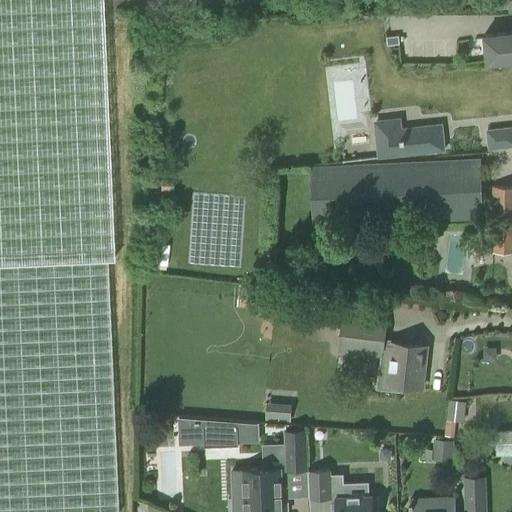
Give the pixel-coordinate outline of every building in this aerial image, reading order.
[(113,259),(101,0),(0,0),(0,511),(116,511),(106,259),(113,259)] [(511,30),(484,34),(487,63),(511,60),(511,30)] [(387,37),(386,37),(387,45),(388,44),(399,43),(398,35),(387,37)] [(397,119),(374,122),(378,157),(444,150),(441,124),(398,129),(397,119)] [(511,127),(487,130),(489,148),(511,145),(511,127)] [(313,165),(315,223),(485,216),(482,158),(313,165)] [(172,181),(160,181),(160,190),(172,190),(172,181)] [(492,252),(511,252),(511,186),(494,186),(492,252)] [(162,269),(190,270),(191,240),(163,238),(162,269)] [(402,386),(422,388),(427,346),(391,342),(390,347),(383,346),(386,320),(345,316),(341,349),(386,354),(385,367),(379,367),(376,389),(401,392),(402,386)] [(257,422),(179,416),(179,428),(203,427),(204,446),(238,445),(238,441),(258,440),(257,422)] [(446,421),(445,436),(453,437),(455,422),(446,421)] [(511,454),(511,428),(495,430),(496,455),(511,454)] [(307,469),(305,430),(285,431),(287,470),(307,469)] [(451,459),(452,441),(435,439),(434,458),(451,459)] [(287,501),(286,478),(281,478),(281,468),(232,470),(233,496),(244,495),(244,511),(282,511),(282,501),(287,501)] [(344,493),(343,473),(330,474),(329,469),(308,470),(309,499),(335,498),(335,511),(378,511),(378,496),(377,496),(377,497),(372,497),(372,495),(347,496),(344,493)] [(485,511),(485,476),(464,477),(465,511),(485,511)] [(455,511),(455,502),(427,504),(427,508),(410,509),(410,511),(455,511)]
